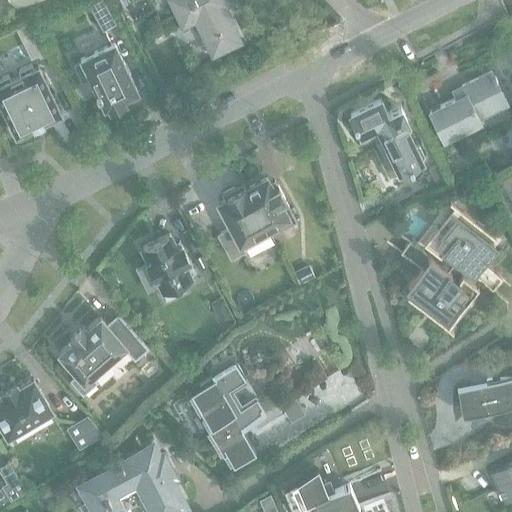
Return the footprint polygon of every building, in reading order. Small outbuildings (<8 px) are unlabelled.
[(105,0),(86,0),(103,29),(117,20),(105,0)] [(240,41),(223,6),(229,3),(227,0),(169,0),(182,26),(197,19),(200,25),(198,26),(204,40),(209,38),(216,53),(240,41)] [(130,73),(123,59),(123,60),(114,42),(80,58),(82,61),(75,65),(83,81),(89,77),(98,95),(96,96),(99,100),(100,99),(104,108),(107,106),(109,110),(126,103),(124,98),(138,91),(129,73),(130,73)] [(60,112),(38,65),(34,67),(32,63),(19,69),(21,74),(10,79),(8,74),(0,78),(0,101),(16,134),(60,112)] [(477,114),(505,101),(496,81),(497,81),(495,76),(494,77),(491,71),(461,85),(465,93),(429,111),(443,141),(481,123),(477,114)] [(415,145),(403,121),(407,119),(400,106),(387,112),(381,99),(350,114),(353,120),(352,121),(355,128),(356,127),(359,134),(377,125),(381,133),(379,133),(384,143),(385,142),(399,171),(407,168),(408,169),(415,166),(414,164),(422,160),(421,159),(423,155),(419,146),(415,145)] [(438,163),(428,168),(437,186),(447,181),(438,163)] [(511,168),(498,174),(502,185),(511,181),(511,168)] [(296,220),(285,198),(278,185),(272,188),(266,177),(245,188),(270,234),(296,220)] [(270,234),(245,188),(237,192),(234,186),(221,193),(224,199),(219,202),(232,226),(217,234),(231,259),(245,251),(244,248),(270,234)] [(495,248),(485,240),(491,233),(463,210),(454,221),(446,216),(438,227),(437,227),(424,244),(440,257),(444,252),(443,251),(445,248),(455,256),(452,260),(473,276),(495,248)] [(195,271),(181,244),(176,246),(169,232),(142,246),(149,260),(148,260),(154,273),(153,274),(166,299),(184,290),(179,279),(195,271)] [(465,305),(479,288),(462,275),(458,280),(459,281),(457,284),(447,276),(450,271),(429,256),(408,284),(417,291),(411,299),(440,321),(449,310),(456,316),(465,304),(465,305)] [(309,262),(295,270),(301,282),(315,274),(309,262)] [(90,375),(124,345),(135,357),(147,347),(118,313),(107,323),(100,316),(86,328),(84,325),(70,337),(73,340),(59,352),(77,373),(71,379),(82,392),(96,381),(90,375)] [(511,351),(510,352),(511,362),(511,376),(500,378),(457,386),(461,414),(505,406),(511,404),(511,351)] [(255,393),(245,378),(234,358),(211,371),(214,376),(190,390),(210,425),(207,427),(211,434),(198,442),(205,454),(217,447),(216,446),(218,445),(223,453),(226,452),(233,463),(255,450),(242,427),(253,420),(258,428),(284,412),(286,415),(287,415),(288,416),(291,421),(305,412),(295,397),(279,407),(267,386),(255,393)] [(50,408),(33,379),(34,379),(33,377),(31,378),(32,378),(18,386),(16,382),(1,391),(3,395),(0,396),(0,422),(7,434),(6,434),(7,435),(9,434),(8,434),(50,410),(52,409),(51,408),(50,408)] [(103,433),(87,414),(77,421),(89,441),(103,433)] [(114,495),(139,481),(150,501),(147,502),(152,511),(170,511),(186,503),(154,444),(144,449),(143,447),(126,456),(127,458),(79,485),(94,511),(101,507),(102,509),(110,505),(109,503),(116,499),(114,495)] [(511,493),(511,456),(489,468),(504,498),(511,493)] [(349,482),(342,485),(327,491),(318,468),(284,490),(296,507),(300,505),(303,511),(346,511),(360,507),(349,482)] [(27,491),(14,470),(4,476),(16,497),(27,491)] [(39,511),(50,506),(40,488),(28,495),(37,511),(39,511)]
